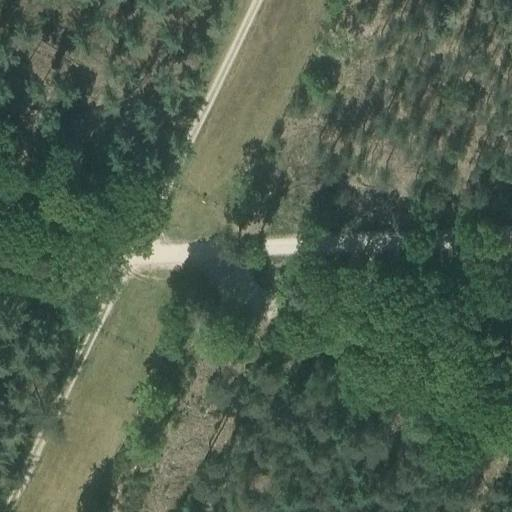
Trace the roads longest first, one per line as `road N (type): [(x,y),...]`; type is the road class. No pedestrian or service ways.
road 1 (track): [(133,258),(511,238)]
road 2 (track): [(258,0),(133,258)]
road 3 (track): [(133,258),(4,511)]
road 4 (track): [(0,265),(133,258)]
